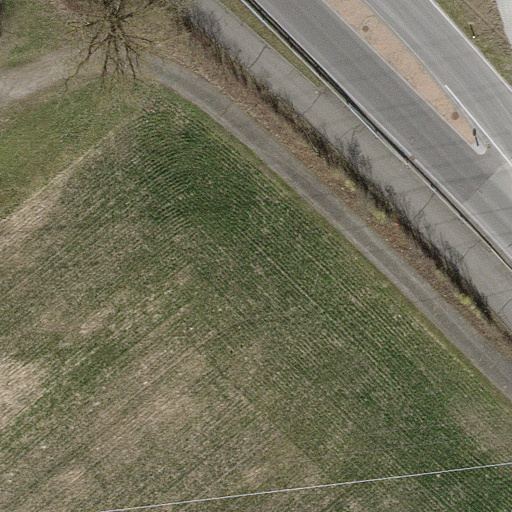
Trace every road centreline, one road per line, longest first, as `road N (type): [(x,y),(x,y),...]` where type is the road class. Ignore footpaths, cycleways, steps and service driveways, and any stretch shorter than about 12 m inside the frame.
road 1 (secondary): [(295,0),(511,202)]
road 2 (secondary): [(511,164),(390,0)]
